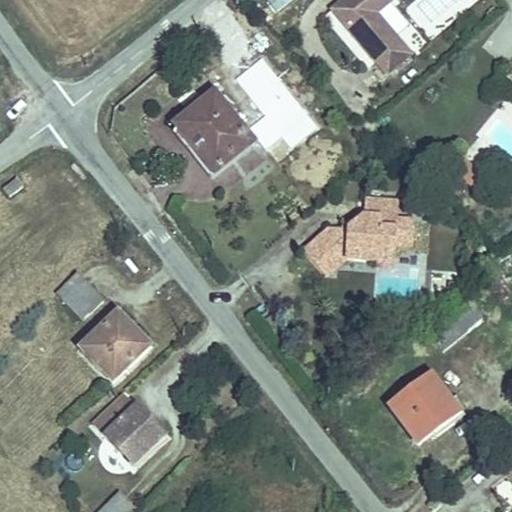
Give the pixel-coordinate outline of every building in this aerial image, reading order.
[(252,11),(262,0),(249,0),(245,3),(252,11)] [(267,0),(278,13),(293,0),(267,0)] [(390,0),(345,0),(332,12),(387,77),(411,56),(376,15),(386,7),(392,2),(390,0)] [(386,7),(376,15),(388,29),(398,21),(386,7)] [(279,98),(292,114),(309,99),(296,84),(279,98)] [(214,97),(182,123),(193,138),(188,142),(214,175),(252,145),(214,97)] [(268,108),(280,123),(292,114),(279,98),(268,108)] [(476,133),(511,167),(511,110),(504,104),(476,133)] [(182,123),(176,128),(188,142),(193,138),(182,123)] [(451,190),(474,170),(463,156),(439,177),(451,190)] [(8,187),(3,190),(9,198),(23,188),(18,181),(9,188),(8,187)] [(322,275),(337,261),(340,265),(344,261),(376,264),(376,256),(394,257),(395,246),(412,248),(414,223),(396,222),(398,204),(365,202),(363,220),(368,225),(362,230),(352,229),(347,233),(327,232),(303,254),(322,275)] [(362,230),(368,225),(363,220),(352,229),(362,230)] [(394,257),(376,256),(376,264),(376,269),(393,270),(394,257)] [(490,272),(498,283),(511,271),(511,261),(509,257),(490,272)] [(337,261),(322,275),(325,278),(340,265),(337,261)] [(57,295),(83,322),(103,303),(78,276),(57,295)] [(446,287),(437,294),(444,303),(453,296),(446,287)] [(443,353),(485,320),(468,299),(426,332),(443,353)] [(112,384),(149,350),(117,317),(81,351),(112,384)] [(431,379),(390,410),(418,446),(434,434),(431,429),(455,411),(431,379)] [(164,438),(124,397),(93,427),(133,468),(164,438)] [(434,434),(458,416),(455,411),(431,429),(434,434)] [(131,511),(134,510),(119,494),(99,511),(131,511)]
